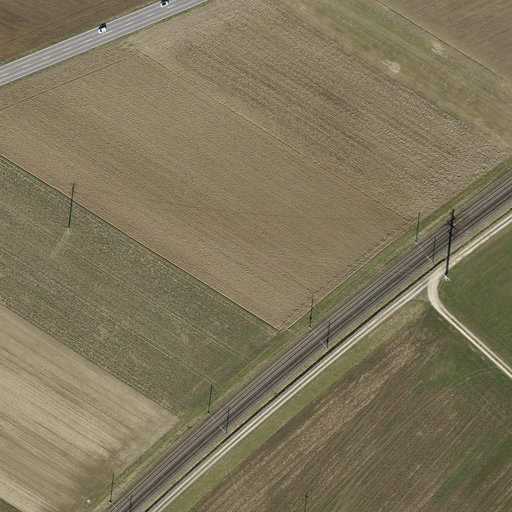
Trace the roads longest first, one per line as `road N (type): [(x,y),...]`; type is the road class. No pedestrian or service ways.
road 1 (track): [(88,511),(417,230),(511,162)]
road 2 (track): [(511,218),(347,345),(156,511)]
road 3 (primary): [(0,77),(185,0)]
road 4 (track): [(433,276),(438,306),(511,373)]
